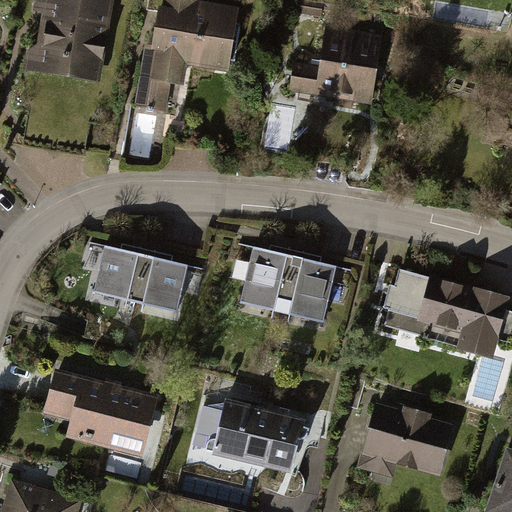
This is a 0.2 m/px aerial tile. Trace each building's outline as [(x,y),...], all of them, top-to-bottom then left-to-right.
[(121,1),(115,0),(50,0),(40,76),(109,86),(121,1)] [(247,9),(185,0),(170,0),(155,109),(188,114),(195,70),(237,76),(247,9)] [(384,44),(330,37),(325,78),(297,75),(293,101),(376,111),(384,44)] [(190,266),(104,245),(92,294),(178,315),(190,266)] [(335,273),(255,256),(243,312),(322,329),(335,273)] [(511,334),(511,303),(406,277),(392,336),(505,363),(511,334)] [(107,384),(56,372),(46,413),(71,419),(67,434),(147,454),(161,397),(107,384)] [(462,429),(380,406),(366,457),(447,480),(462,429)] [(309,429),(228,409),(215,462),(296,481),(309,429)] [(511,511),(511,455),(508,455),(488,511),(511,511)] [(48,491),(12,481),(2,511),(76,511),(80,501),(48,491)]
